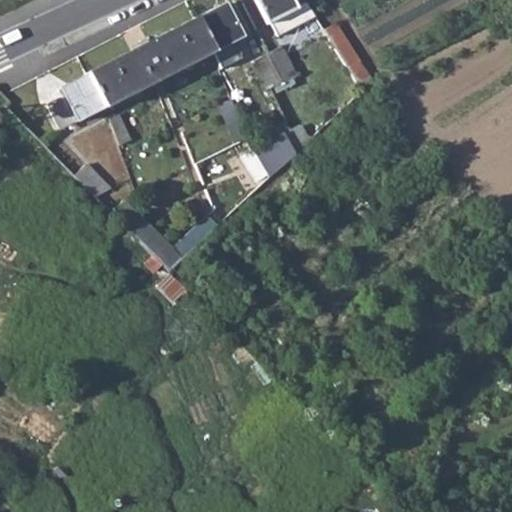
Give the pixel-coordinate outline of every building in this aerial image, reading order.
[(251,0),(264,22),(293,8),(289,0),(251,0)] [(194,19),(209,51),(239,35),(223,4),(194,19)] [(101,107),(101,108),(210,51),(209,51),(194,19),(193,17),(83,74),(84,75),(101,107)] [(266,54),(280,82),(294,75),(280,47),(266,54)] [(251,63),(265,89),(268,88),(280,82),(266,54),(251,63)] [(43,102),(58,130),(101,107),(84,75),(56,89),(59,94),(43,102)] [(0,124),(100,226),(112,213),(97,197),(96,199),(94,196),(96,194),(92,190),(75,173),(8,104),(10,102),(0,91),(0,124)] [(263,129),(267,137),(279,131),(287,127),(283,119),(263,129)] [(279,131),(293,154),(301,146),(288,126),(287,127),(279,131)] [(269,177),(293,154),(279,131),(267,137),(250,147),(269,177)] [(75,173),(92,190),(102,181),(85,164),(75,173)] [(128,219),(173,266),(217,225),(209,213),(172,248),(136,211),(128,219)] [(123,224),(168,271),(173,266),(128,219),(123,224)]
